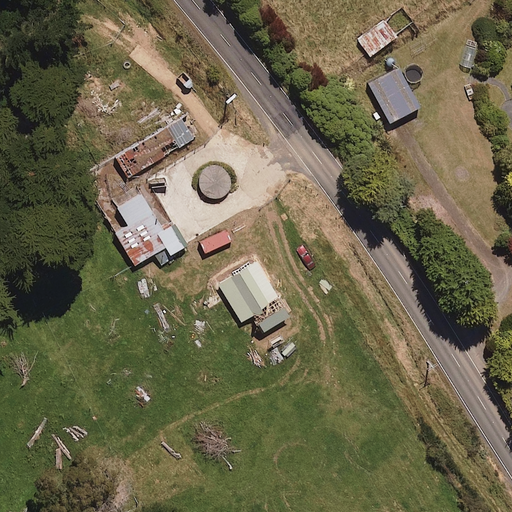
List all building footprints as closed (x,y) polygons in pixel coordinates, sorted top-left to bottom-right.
[(395,36),(383,19),(356,38),(368,55),(395,36)] [(418,106),(398,67),(368,82),(388,121),(418,106)] [(188,113),(117,155),(129,175),(200,132),(188,113)] [(203,193),(211,197),(220,197),(227,193),(232,186),(232,180),(230,172),(223,166),(214,164),(206,167),(200,174),(199,185),(203,193)] [(161,230),(139,193),(116,207),(127,224),(114,232),(134,264),(164,246),(169,254),(185,244),(172,223),(161,230)] [(287,314),(257,262),(219,284),(239,319),(250,312),(260,330),(287,314)] [(152,277),(145,264),(120,278),(127,291),(152,277)]
